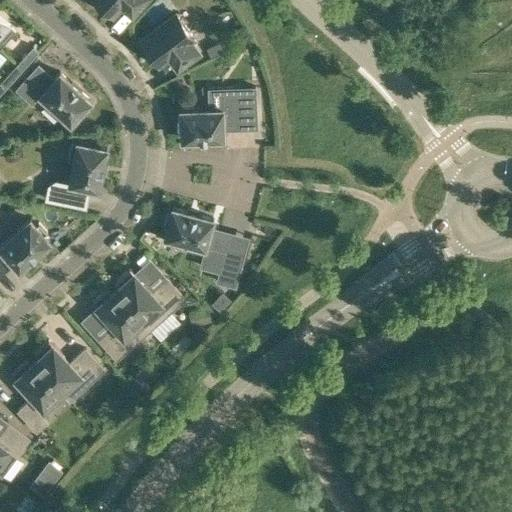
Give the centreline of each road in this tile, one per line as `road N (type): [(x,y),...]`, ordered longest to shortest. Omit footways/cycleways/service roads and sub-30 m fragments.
road 1 (tertiary): [(135,511),(277,361),(457,233)]
road 2 (residential): [(138,177),(236,200),(242,179),(242,158),(139,162)]
road 3 (unclassified): [(469,172),(399,88),(304,0)]
road 4 (residential): [(138,177),(111,234),(0,330)]
road 5 (residential): [(28,0),(121,87),(139,162)]
